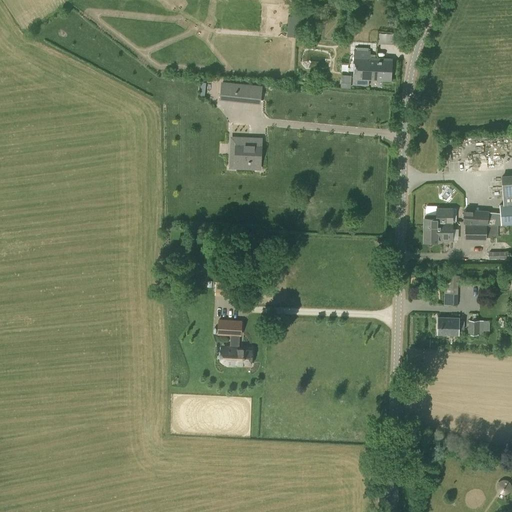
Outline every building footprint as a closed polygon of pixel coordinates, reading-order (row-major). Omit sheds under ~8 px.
[(391,78),(391,59),(369,58),(369,51),(354,51),(353,82),(367,83),(368,77),(391,78)] [(350,87),(351,74),(342,73),(340,86),(350,87)] [(262,85),(221,81),(219,100),(261,104),(262,85)] [(256,137),(235,137),(234,162),(250,162),(250,169),(261,170),(262,145),(256,144),(256,137)] [(503,196),(511,194),(511,174),(501,175),(503,196)] [(501,225),(511,224),(511,203),(499,204),(500,213),(501,225)] [(456,220),(456,208),(437,208),(436,206),(427,206),(425,209),(425,214),(426,214),(426,217),(424,217),(424,221),(452,221),(452,220),(456,220)] [(488,224),(501,225),(500,213),(488,212),(489,210),(464,209),(463,223),(483,224),(486,224),(488,224)] [(452,221),(424,221),(424,240),(438,240),(452,240),(452,221)] [(486,240),(486,224),(483,224),(465,224),(465,240),(486,240)] [(508,251),(489,251),(489,262),(508,262),(508,251)] [(457,305),(458,275),(444,275),(444,305),(457,305)] [(236,283),(216,282),(215,291),(235,292),(236,283)] [(463,330),(463,320),(459,320),(459,317),(438,317),(438,333),(458,334),(458,330),(463,330)] [(242,321),(219,319),(218,333),(231,334),(230,346),(225,346),(224,360),(236,361),(236,364),(251,365),(252,347),(238,347),(239,334),(241,334),(242,321)] [(479,334),(480,320),(468,320),(468,334),(479,334)] [(496,487),(496,488),(496,489),(497,489),(497,490),(497,491),(498,491),(498,492),(499,493),(500,494),(501,494),(502,494),(502,495),(503,495),(504,495),(505,495),(506,495),(506,494),(507,494),(508,494),(508,493),(509,493),(510,492),(510,491),(511,491),(511,490),(511,489),(511,488),(511,487),(511,486),(511,485),(511,484),(511,483),(510,483),(510,482),(509,482),(509,481),(508,481),(508,480),(507,480),(506,480),(505,480),(504,480),(503,480),(502,480),(501,480),(500,480),(500,481),(499,481),(499,482),(498,482),(498,483),(497,483),(497,484),(497,485),(496,486),(496,487)]
